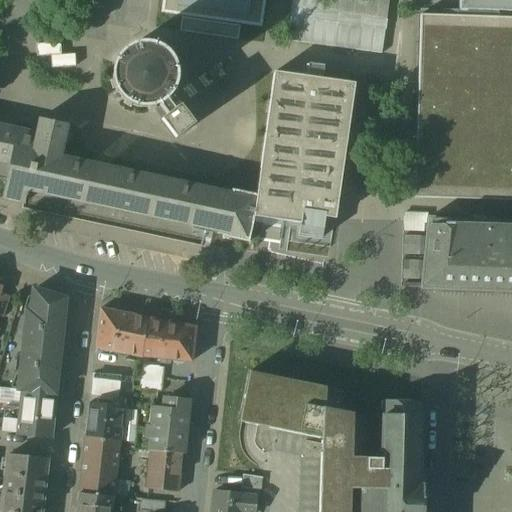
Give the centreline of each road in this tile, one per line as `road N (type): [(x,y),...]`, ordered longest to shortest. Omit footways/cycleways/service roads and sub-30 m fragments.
road 1 (residential): [(87,265),(58,511)]
road 2 (tertiary): [(220,298),(440,346)]
road 3 (residential): [(220,298),(195,511)]
road 4 (residential): [(437,511),(440,346)]
road 5 (tertiary): [(87,265),(220,298)]
